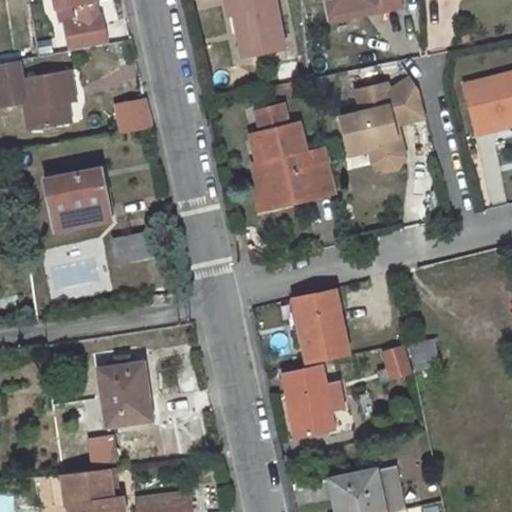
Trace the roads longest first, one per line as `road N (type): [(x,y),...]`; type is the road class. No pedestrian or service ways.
road 1 (residential): [(219,291),(511,222)]
road 2 (unclassified): [(219,291),(155,0)]
road 3 (unclassified): [(266,511),(219,291)]
road 4 (residential): [(219,291),(0,338)]
